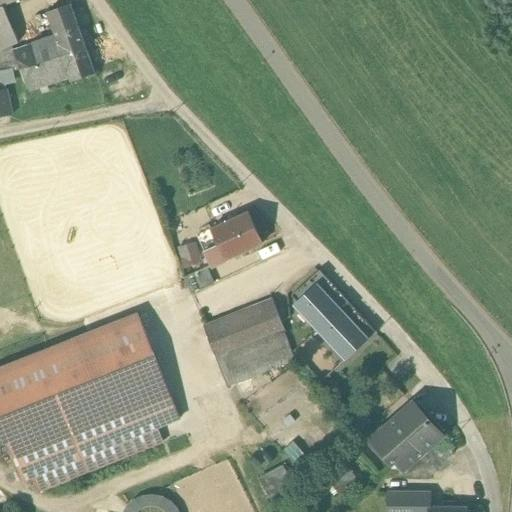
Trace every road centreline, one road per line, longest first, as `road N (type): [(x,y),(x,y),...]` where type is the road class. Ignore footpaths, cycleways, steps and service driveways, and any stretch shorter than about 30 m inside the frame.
road 1 (unclassified): [(511,361),(234,0)]
road 2 (unknown): [(306,245),(216,288),(187,311),(185,330),(201,375)]
